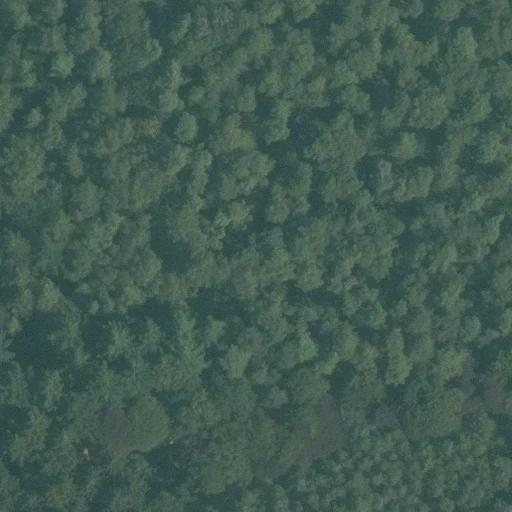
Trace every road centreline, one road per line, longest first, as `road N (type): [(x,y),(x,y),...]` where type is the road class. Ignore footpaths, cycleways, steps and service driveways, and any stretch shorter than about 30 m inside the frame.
road 1 (track): [(511,379),(195,436),(169,449),(0,412)]
road 2 (track): [(324,0),(414,395)]
